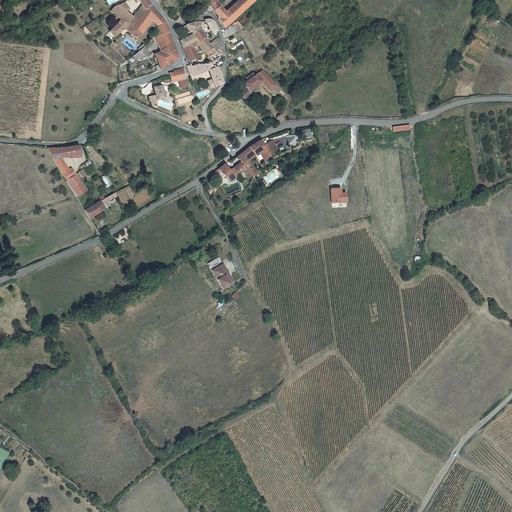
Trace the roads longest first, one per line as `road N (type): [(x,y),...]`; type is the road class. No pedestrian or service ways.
road 1 (unclassified): [(0,281),(101,238),(247,142)]
road 2 (unclassified): [(247,142),(293,124),(412,121),(463,102),(511,98)]
road 3 (unclassified): [(420,511),(465,439),(511,394)]
road 4 (unclassified): [(0,141),(72,143),(121,90)]
road 5 (residential): [(121,90),(126,100),(194,131),(247,142)]
road 6 (residential): [(152,0),(172,26),(179,64),(121,90)]
